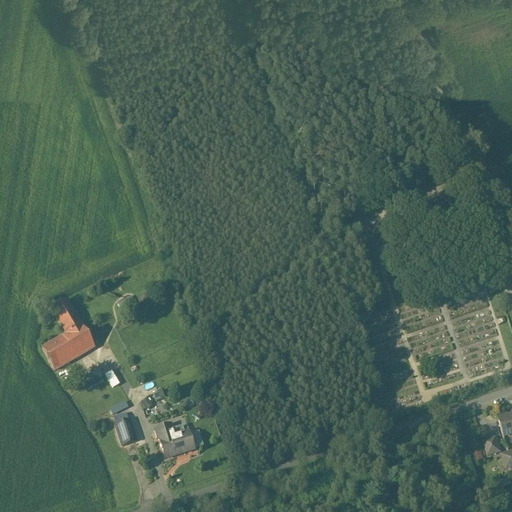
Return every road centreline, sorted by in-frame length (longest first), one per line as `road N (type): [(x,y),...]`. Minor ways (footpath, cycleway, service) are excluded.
road 1 (unclassified): [(152,511),(511,390)]
road 2 (unclassified): [(411,0),(511,297)]
